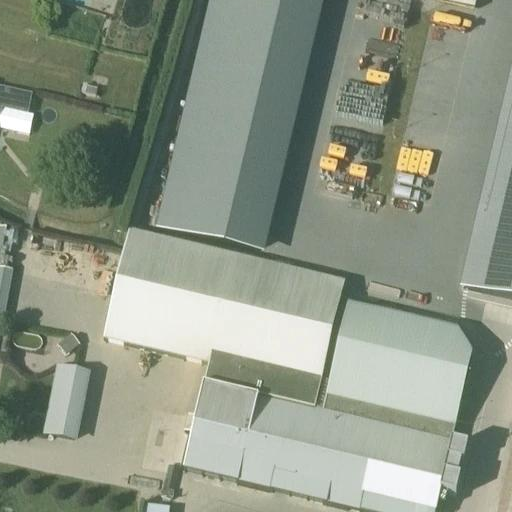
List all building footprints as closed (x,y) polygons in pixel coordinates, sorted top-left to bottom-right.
[(210,0),(156,231),(255,254),(314,0),(210,0)] [(94,99),(96,90),(83,87),(81,95),(94,99)] [(31,97),(0,90),(0,111),(12,114),(27,117),(31,97)] [(511,98),(467,292),(511,302),(511,98)] [(347,511),(435,511),(453,434),(475,338),(345,308),(321,415),(313,414),(343,286),(127,237),(102,345),(208,368),(204,388),(203,387),(183,473),(347,511)] [(0,271),(0,320),(3,321),(11,274),(0,271)] [(78,348),(70,339),(57,350),(65,359),(78,348)] [(86,379),(60,374),(48,438),(73,443),(86,379)]
